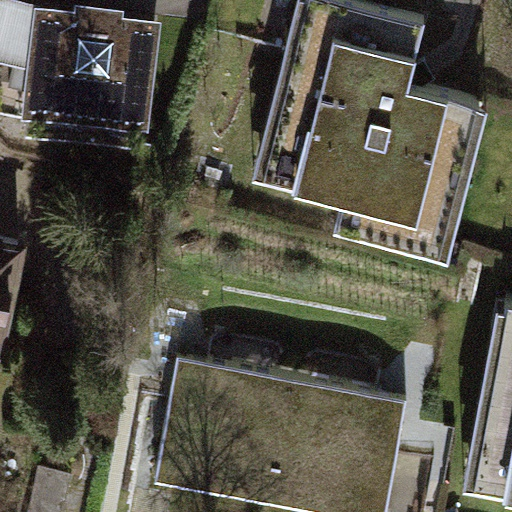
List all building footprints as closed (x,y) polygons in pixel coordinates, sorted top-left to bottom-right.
[(0,0),(0,70),(20,75),(30,7),(0,0)] [(418,30),(311,0),(294,0),(244,180),(327,204),(319,233),(435,265),(479,110),(401,88),(418,30)] [(65,16),(30,7),(20,75),(13,123),(138,137),(153,32),(116,27),(118,17),(67,10),(65,16)] [(0,326),(19,235),(0,230),(0,326)] [(511,295),(495,292),(460,480),(511,489),(511,295)] [(408,394),(180,350),(157,469),(385,511),(408,394)] [(31,511),(64,511),(71,483),(39,477),(31,511)]
